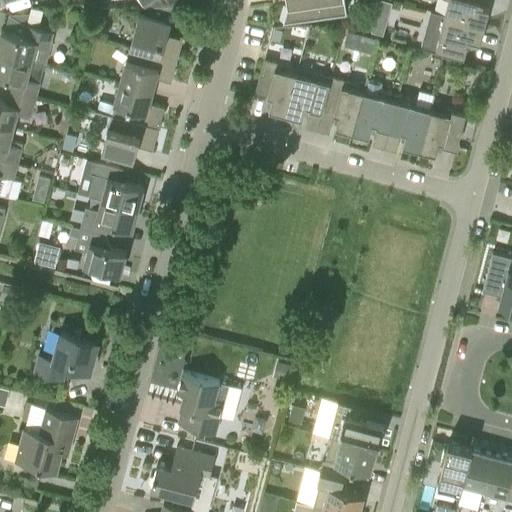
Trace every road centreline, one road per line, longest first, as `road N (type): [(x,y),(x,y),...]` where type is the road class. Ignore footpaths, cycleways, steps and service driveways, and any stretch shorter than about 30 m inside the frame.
road 1 (residential): [(102,511),(206,126)]
road 2 (residential): [(473,198),(390,511)]
road 3 (residential): [(473,198),(206,126)]
road 4 (residential): [(473,198),(511,53)]
road 5 (residential): [(511,422),(476,412),(465,398),(477,346),(511,343)]
road 6 (residential): [(206,126),(236,0)]
